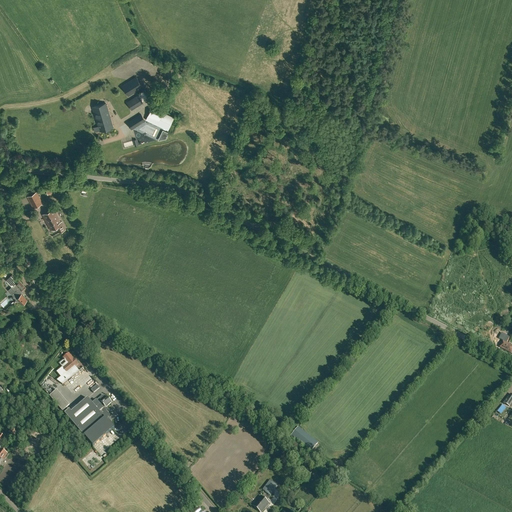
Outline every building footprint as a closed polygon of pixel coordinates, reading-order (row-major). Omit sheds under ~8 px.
[(122,86),(128,96),(142,87),(136,77),(122,86)] [(138,95),(126,102),(131,110),(143,103),(138,95)] [(106,103),(93,107),(100,131),(113,127),(106,103)] [(162,114),(163,113),(152,107),(146,120),(167,130),(173,119),(162,114)] [(141,114),(130,121),(127,123),(131,129),(146,121),(141,114)] [(43,203),(37,192),(27,197),(33,208),(43,203)] [(42,215),(50,230),(57,227),(60,232),(66,229),(62,221),(61,222),(54,209),(42,215)] [(11,289),(13,291),(14,291),(16,294),(13,296),(13,298),(15,300),(13,301),(14,302),(15,300),(16,301),(18,301),(22,304),(23,304),(24,302),(26,300),(24,297),(25,296),(20,292),(25,287),(19,280),(15,283),(15,284),(11,287),(11,289)] [(499,347),(505,350),(509,344),(502,340),(499,347)] [(67,373),(78,364),(76,361),(75,362),(69,354),(66,356),(63,358),(64,360),(64,361),(65,361),(68,364),(63,368),(67,373)] [(18,403),(20,401),(23,399),(19,394),(14,400),(17,404),(19,403),(18,403)] [(511,395),(510,394),(503,403),(510,407),(511,403),(511,395)] [(103,395),(98,399),(105,408),(111,403),(110,402),(111,402),(109,399),(109,400),(107,398),(106,398),(103,395)] [(96,400),(92,404),(87,398),(71,412),(67,408),(62,411),(92,447),(113,429),(105,419),(109,415),(105,411),(107,410),(105,408),(98,399),(97,400),(96,400)] [(298,427),(291,436),(289,438),(297,445),(299,443),(310,452),(318,443),(298,427)] [(270,496),(277,487),(270,481),(263,490),(270,496)] [(259,511),(261,511),(269,504),(260,496),(252,506),(259,511)]
